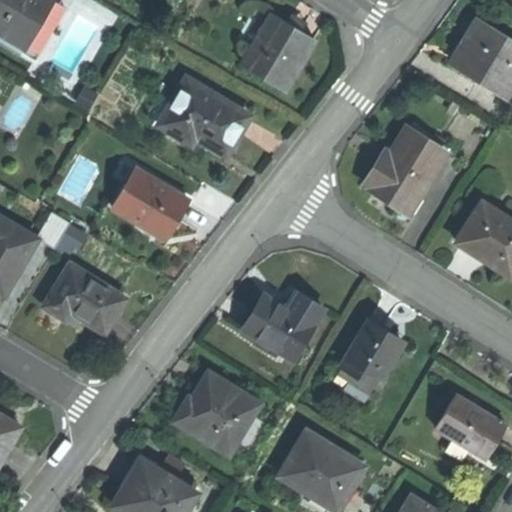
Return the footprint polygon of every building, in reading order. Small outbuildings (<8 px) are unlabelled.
[(52,0),(0,0),(0,21),(30,39),(52,0)] [(68,2),(64,0),(52,0),(30,39),(26,46),(39,53),(68,2)] [(271,15),(243,65),(284,88),(296,66),(312,37),(271,15)] [(26,46),(30,39),(0,21),(0,36),(23,50),(26,46)] [(511,90),(511,42),(477,21),(467,38),(458,53),(488,72),(482,81),(508,97),(511,90)] [(452,63),(482,81),(488,72),(458,53),(452,63)] [(185,75),(161,120),(201,142),(204,135),(229,148),(239,131),(250,109),(185,75)] [(448,154),(408,127),(398,143),(391,153),(385,149),(365,181),(411,211),(448,154)] [(111,206),(166,237),(178,217),(189,197),(134,166),(111,206)] [(511,220),(480,202),(456,243),(480,257),(485,249),(511,264),(511,220)] [(78,253),(89,227),(52,211),(41,237),(78,253)] [(36,234),(0,212),(0,287),(3,290),(36,234)] [(511,276),(511,264),(485,249),(480,257),(491,264),(511,276)] [(45,302),(77,320),(82,311),(107,326),(116,311),(127,293),(70,260),(45,302)] [(244,328),(291,357),(322,307),(293,288),(282,306),(264,295),(253,313),(244,328)] [(354,368),(376,382),(378,379),(403,341),(388,332),(371,320),(344,362),(354,368)] [(339,369),(349,376),(354,368),(344,362),(339,369)] [(259,398),(209,367),(191,396),(177,418),(227,449),(238,432),(232,429),(241,415),(246,419),(259,398)] [(372,388),(376,382),(354,368),(349,376),(345,382),(366,396),(372,388)] [(386,384),(378,379),(376,382),(372,388),(379,393),(386,384)] [(437,428),(489,458),(498,441),(508,425),(456,395),(437,428)] [(0,407),(0,464),(12,444),(25,422),(0,407)] [(316,492),(337,504),(362,460),(305,427),(280,471),(316,492)] [(166,452),(157,468),(173,478),(183,462),(166,452)] [(157,468),(137,457),(124,479),(110,503),(126,511),(183,511),(196,491),(193,489),(180,482),(173,478),(157,468)] [(371,465),(362,460),(337,504),(345,509),(371,465)] [(184,474),(180,482),(193,489),(197,482),(184,474)] [(397,511),(444,511),(409,492),(397,511)]
